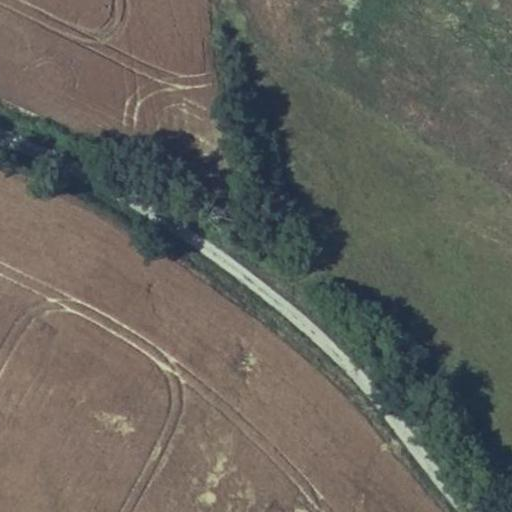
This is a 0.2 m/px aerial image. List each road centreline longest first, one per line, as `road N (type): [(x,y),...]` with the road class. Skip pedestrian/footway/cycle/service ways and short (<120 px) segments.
road 1 (unclassified): [(0,152),(239,265),(339,353),(466,511)]
road 2 (track): [(273,295),(314,268),(329,237),(230,0)]
